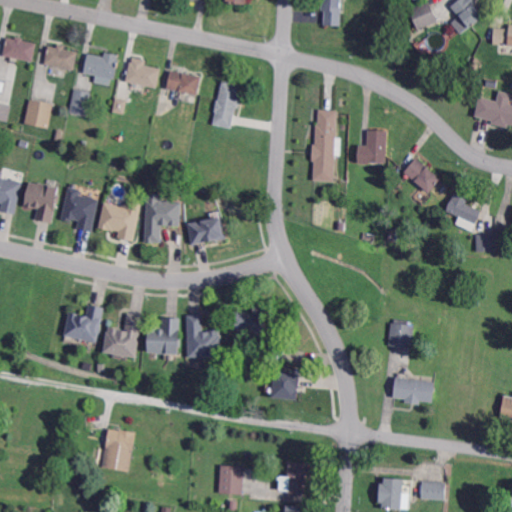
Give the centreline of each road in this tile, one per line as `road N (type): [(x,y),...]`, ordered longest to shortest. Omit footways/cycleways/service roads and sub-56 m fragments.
road 1 (residential): [(286,0),(277,206),(283,257),(330,326),(338,353),(350,407),(345,511)]
road 2 (residential): [(22,0),(352,70),(420,105),(480,158),(511,166)]
road 3 (residential): [(511,453),(0,376)]
road 4 (residential): [(0,247),(106,270),(193,277),(283,257)]
